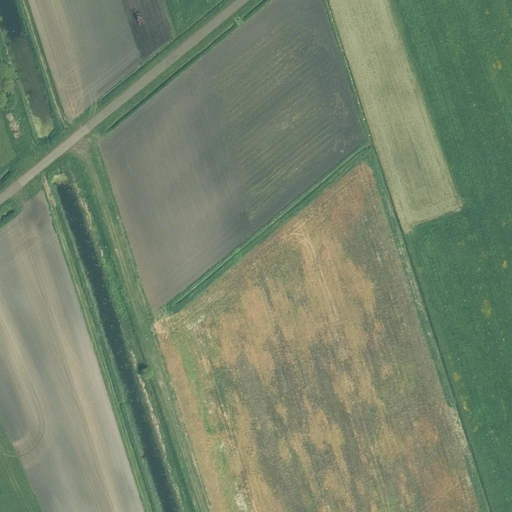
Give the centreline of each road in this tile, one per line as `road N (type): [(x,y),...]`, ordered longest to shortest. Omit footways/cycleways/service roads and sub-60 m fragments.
road 1 (track): [(81,134),(203,511)]
road 2 (unclassified): [(0,198),(243,0)]
